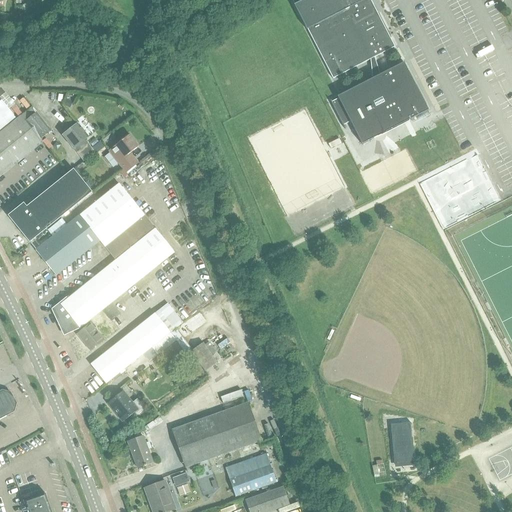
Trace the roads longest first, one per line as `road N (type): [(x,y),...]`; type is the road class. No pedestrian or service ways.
road 1 (residential): [(311,511),(153,120),(106,87),(0,80)]
road 2 (secondary): [(98,511),(0,284)]
